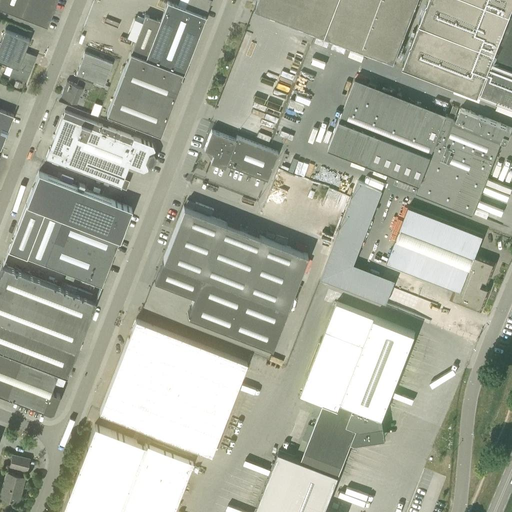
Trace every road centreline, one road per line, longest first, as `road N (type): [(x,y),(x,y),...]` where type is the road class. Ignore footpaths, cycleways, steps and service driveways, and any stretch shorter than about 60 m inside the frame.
road 1 (unclassified): [(64,440),(234,0)]
road 2 (unclassified): [(458,511),(471,391),(511,289)]
road 3 (unclassified): [(0,209),(80,0)]
road 4 (unknown): [(164,181),(271,228),(299,226),(310,212)]
